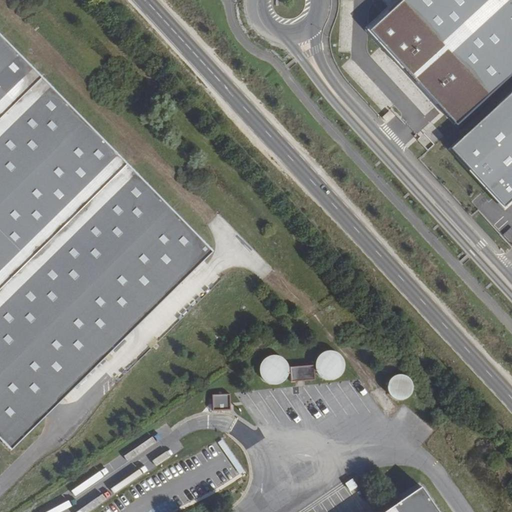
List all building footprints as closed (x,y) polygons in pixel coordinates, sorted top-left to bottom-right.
[(511,75),(511,0),(404,0),(371,31),(458,125),(511,75)] [(211,251),(0,34),(0,440),(9,449),(211,251)] [(511,92),(450,149),(505,209),(511,202),(511,92)] [(259,255),(253,262),(254,263),(249,268),(262,280),(273,269),(259,255)] [(341,353),(339,350),(338,350),(335,348),(332,347),(330,347),(327,347),(324,347),(321,348),(319,350),(317,352),(315,356),(314,359),(314,362),(314,364),(315,367),(316,369),(319,372),(321,374),(324,375),(328,376),(330,376),(333,375),(335,375),(338,373),(340,371),(341,369),(343,366),(343,363),(344,361),(343,359),(343,356),(341,353)] [(275,356),(272,356),(271,356),(268,357),(265,358),(262,360),(261,361),(259,364),(258,366),(258,369),(257,372),(258,375),(259,378),(261,380),(262,382),(265,384),(267,385),(270,385),(273,386),(275,385),(279,384),(281,383),(284,380),(285,378),(286,376),(287,373),(287,370),(287,367),(285,364),(284,361),(282,360),(280,358),(278,357),(275,356)] [(312,364),(289,368),(291,382),(315,378),(312,364)] [(389,385),(388,386),(388,387),(387,390),(387,392),(387,394),(387,397),(388,399),(390,402),(391,403),(394,405),(398,406),(401,407),(405,406),(407,405),(410,403),(412,401),(413,398),(414,397),(414,394),(414,392),(413,388),(412,385),(410,383),(409,382),(406,380),(405,380),(402,379),(399,379),(395,380),(394,381),(391,383),(389,385)] [(229,394),(212,394),(213,413),(230,412),(229,394)] [(354,478),(346,481),(349,489),(357,487),(354,478)] [(438,511),(419,484),(378,511),(438,511)]
